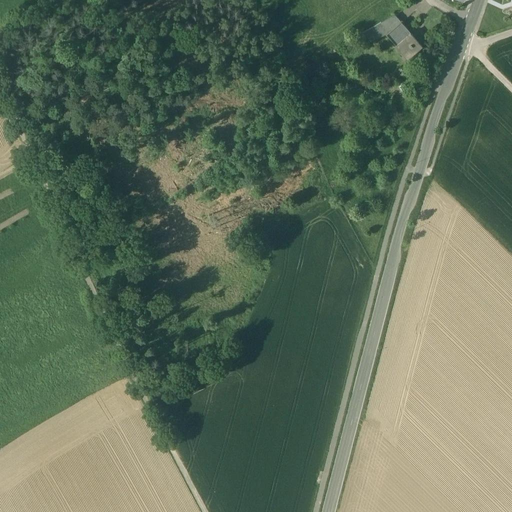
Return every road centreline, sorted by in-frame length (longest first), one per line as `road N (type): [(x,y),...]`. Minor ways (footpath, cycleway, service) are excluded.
road 1 (tertiary): [(327,511),(416,169),(478,0)]
road 2 (track): [(0,73),(30,158),(131,374),(206,511)]
